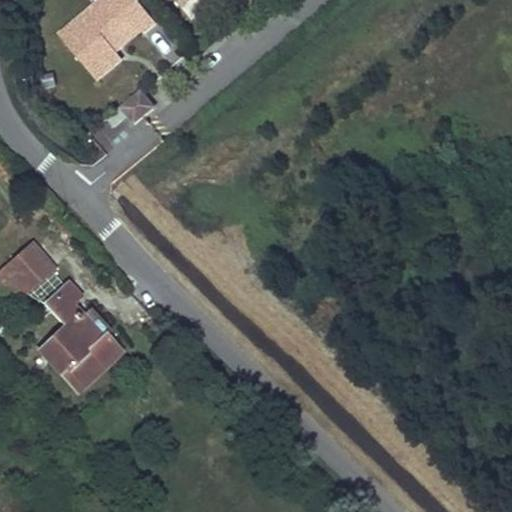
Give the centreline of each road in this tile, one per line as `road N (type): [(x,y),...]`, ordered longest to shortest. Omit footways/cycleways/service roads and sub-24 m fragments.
road 1 (unclassified): [(78,185),(400,511)]
road 2 (residential): [(78,185),(301,0)]
road 3 (unclassified): [(0,87),(16,122),(78,185)]
